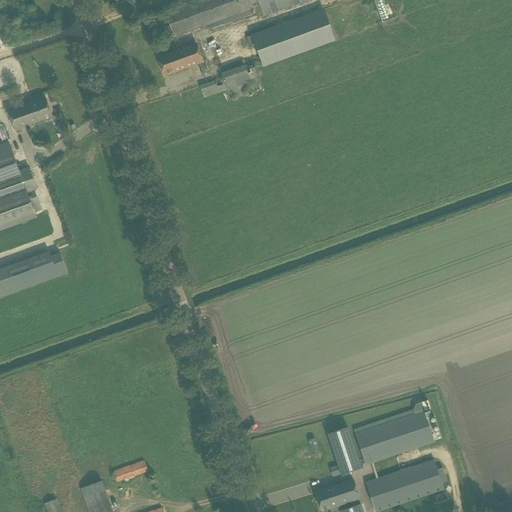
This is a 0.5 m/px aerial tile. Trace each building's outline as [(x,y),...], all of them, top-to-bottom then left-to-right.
[(199,0),(175,9),(165,12),(168,20),(174,37),(184,34),(224,19),(235,15),(249,10),(254,9),(256,8),(260,18),(264,16),(264,17),(309,0),(199,0)] [(252,35),(252,36),(247,38),(250,48),(256,46),(263,68),(336,41),(324,9),(252,35)] [(197,44),(168,54),(159,58),(165,76),(203,61),(197,44)] [(254,63),(221,72),(223,78),(200,85),(203,97),(259,82),(254,63)] [(46,99),(37,102),(8,112),(15,130),(43,120),(53,116),(46,99)] [(9,142),(0,144),(0,231),(36,218),(28,194),(38,190),(30,167),(19,171),(9,142)] [(38,196),(31,198),(36,213),(43,211),(38,196)] [(49,251),(0,269),(0,298),(68,274),(60,253),(51,256),(49,251)] [(365,462),(435,443),(423,401),(413,404),(415,411),(355,427),(365,462)] [(350,427),(327,434),(338,466),(330,468),(332,476),(340,474),(341,474),(341,475),(363,468),(362,464),(350,427)] [(375,511),(445,491),(436,460),(366,480),(375,511)] [(148,472),(143,461),(114,473),(118,484),(148,472)] [(354,480),(325,490),(316,493),(322,511),(331,508),(360,498),(354,480)] [(88,511),(113,511),(103,481),(81,489),(88,511)] [(61,511),(57,499),(44,504),(47,511),(61,511)]
